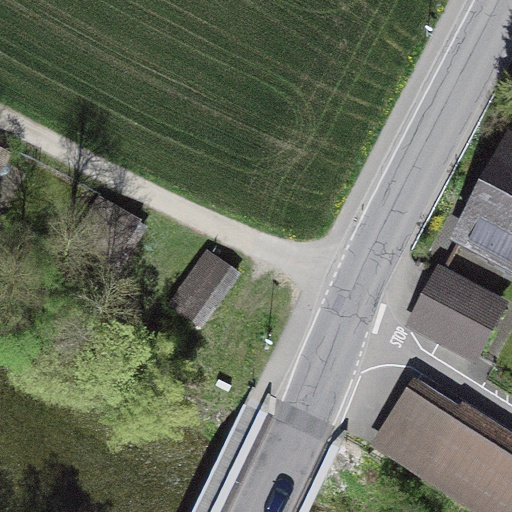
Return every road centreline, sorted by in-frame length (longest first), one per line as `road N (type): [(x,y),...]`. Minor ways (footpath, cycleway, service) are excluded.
road 1 (tertiary): [(262,511),(353,300),(511,0)]
road 2 (track): [(353,300),(0,79)]
